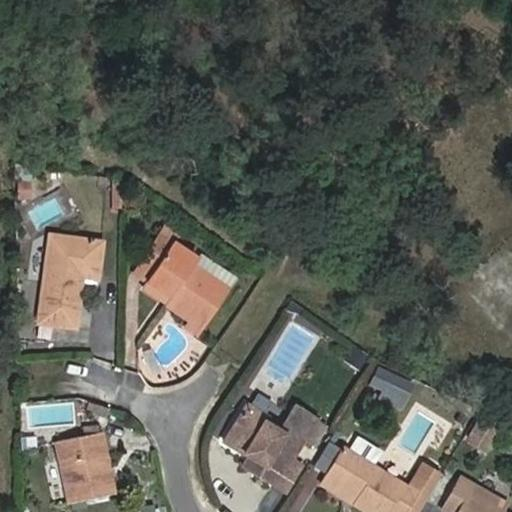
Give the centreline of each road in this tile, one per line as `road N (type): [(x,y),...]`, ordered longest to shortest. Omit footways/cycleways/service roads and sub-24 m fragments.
road 1 (residential): [(276,299),(199,405),(174,422)]
road 2 (residential): [(174,422),(95,378),(47,381)]
